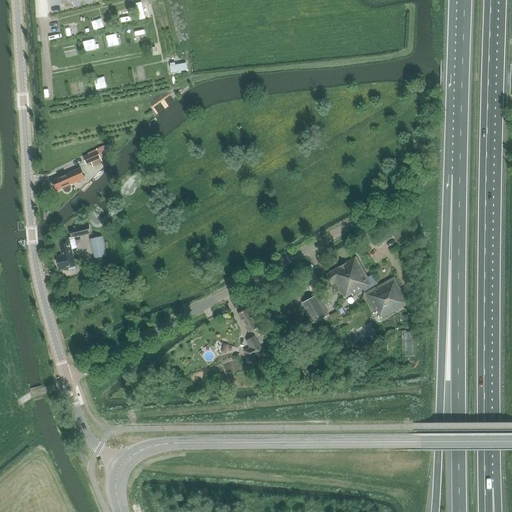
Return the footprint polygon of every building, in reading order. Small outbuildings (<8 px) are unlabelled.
[(138,0),(140,13),(151,12),(149,0),(138,0)] [(93,16),(94,24),(106,22),(105,14),(93,16)] [(143,22),(133,24),(135,34),(146,32),(143,22)] [(107,34),(110,43),(121,40),(118,31),(107,34)] [(104,81),(113,79),(111,71),(102,73),(104,81)] [(107,145),(96,150),(96,151),(83,157),(87,165),(101,159),(100,156),(110,151),(107,145)] [(85,179),(80,168),(51,181),(53,186),(52,187),(54,189),(55,190),(56,192),(63,188),(64,190),(65,192),(67,193),(69,192),(70,191),(71,189),(71,187),(70,185),(85,179)] [(91,234),(89,223),(76,226),(76,228),(70,230),(72,238),(79,236),(79,237),(91,234)] [(400,244),(409,239),(403,227),(394,231),(400,244)] [(106,257),(101,237),(89,240),(93,260),(106,257)] [(76,266),(72,250),(76,249),(73,238),(70,239),(70,238),(60,240),(63,256),(57,257),(60,267),(61,270),(69,268),(70,270),(76,269),(75,266),(76,266)] [(352,296),(372,285),(370,281),(356,257),(326,274),(334,287),(337,285),(344,298),(351,294),(352,296)] [(381,318),(408,307),(394,277),(364,293),(375,312),(377,311),(381,318)] [(295,298),(308,291),(305,285),(292,292),(295,298)] [(317,295),(302,303),(313,323),(326,316),(320,306),(323,304),(317,295)] [(330,320),(343,312),(338,304),(325,312),(330,320)] [(248,333),(260,326),(249,307),(237,314),(248,333)] [(414,331),(401,331),(402,356),(415,355),(414,331)] [(262,352),(253,337),(246,341),(249,347),(244,350),(250,361),(256,357),(255,356),(262,352)]
